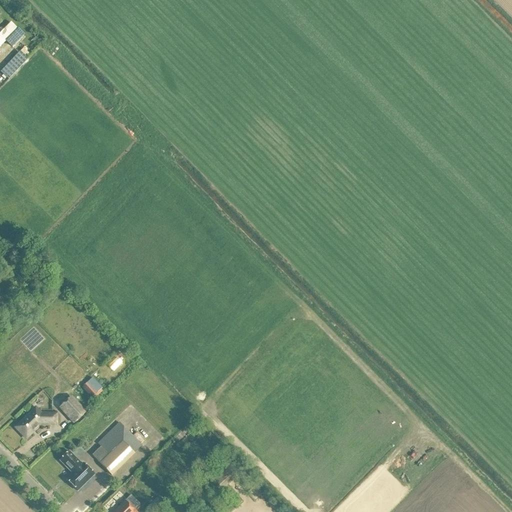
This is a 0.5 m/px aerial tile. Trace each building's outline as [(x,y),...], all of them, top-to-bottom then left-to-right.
[(101,390),(92,379),(81,389),(91,399),(101,390)] [(74,425),(86,415),(71,398),(59,409),(74,425)] [(56,426),(56,415),(29,415),(14,429),(24,439),(33,430),(34,432),(40,426),(56,426)] [(132,437),(140,445),(143,441),(136,433),(132,437)] [(111,476),(133,455),(133,454),(121,441),(106,455),(99,448),(91,456),(111,476)] [(59,462),(69,472),(71,470),(74,472),(66,480),(77,492),(94,476),(83,464),(81,465),(69,452),(59,462)] [(221,494),(242,474),(229,459),(215,472),(215,473),(208,480),(221,494)] [(146,509),(148,511),(152,511),(162,503),(155,495),(152,499),(154,501),(146,509)] [(132,511),(134,511),(126,502),(115,511),(132,511)]
